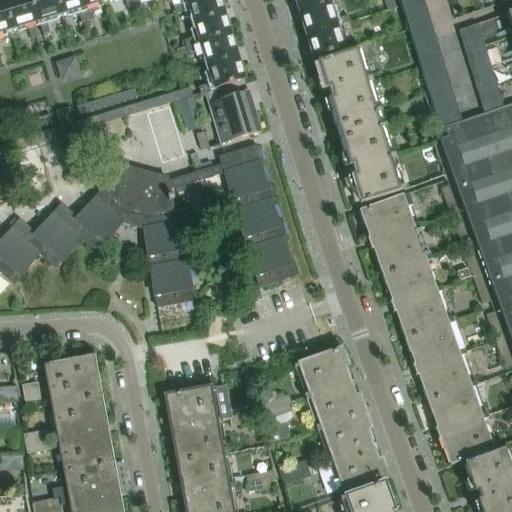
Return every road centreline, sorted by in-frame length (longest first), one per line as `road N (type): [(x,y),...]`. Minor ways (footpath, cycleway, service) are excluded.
road 1 (residential): [(252,0),(422,511)]
road 2 (residential): [(155,511),(117,338),(97,327),(0,332)]
